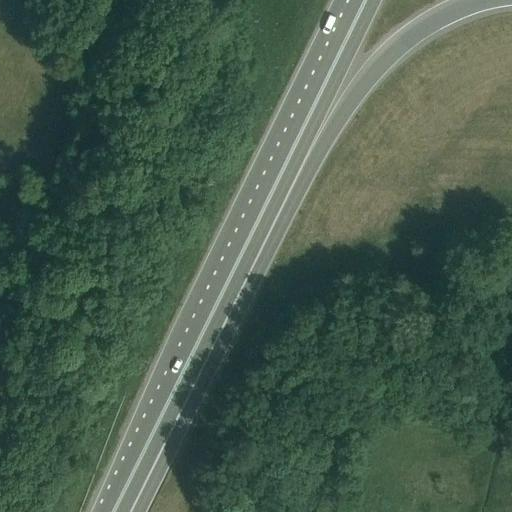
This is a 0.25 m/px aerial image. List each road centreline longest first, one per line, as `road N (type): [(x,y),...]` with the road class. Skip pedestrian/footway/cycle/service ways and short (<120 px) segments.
road 1 (trunk): [(117,511),(338,117),(434,23),(494,0)]
road 2 (trunk): [(113,511),(366,0)]
